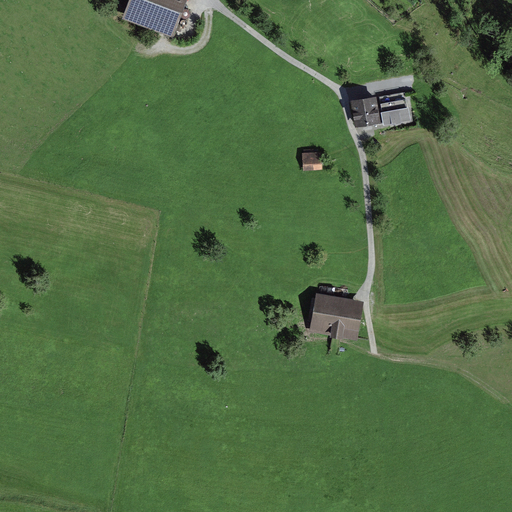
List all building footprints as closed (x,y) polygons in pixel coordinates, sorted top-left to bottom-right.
[(133,0),(129,11),(174,29),(185,0),(133,0)] [(382,122),(408,118),(404,96),(379,99),(382,122)] [(357,125),(382,122),(379,99),(354,103),(357,125)] [(321,153),(303,151),(299,166),(317,170),(321,153)] [(365,304),(312,293),(304,335),(356,346),(365,304)]
